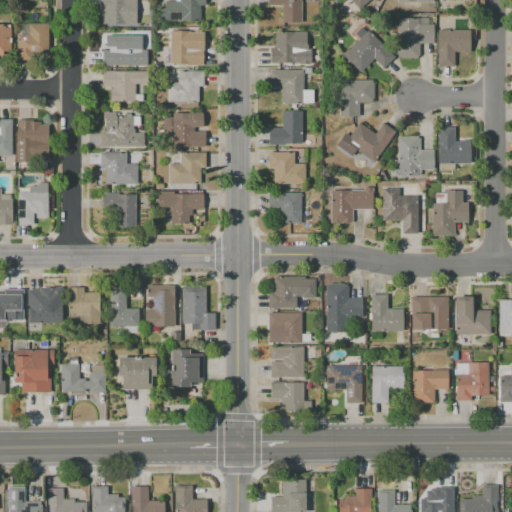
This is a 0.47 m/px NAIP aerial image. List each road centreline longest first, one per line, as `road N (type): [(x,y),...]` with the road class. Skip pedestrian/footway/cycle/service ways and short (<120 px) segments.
road 1 (residential): [(0,255),(337,254),(398,264),(511,264)]
road 2 (residential): [(239,0),(238,447)]
road 3 (residential): [(496,0),(499,264)]
road 4 (residential): [(74,0),(75,255)]
road 5 (secondary): [(511,443),(288,446)]
road 6 (secondary): [(189,447),(0,447)]
